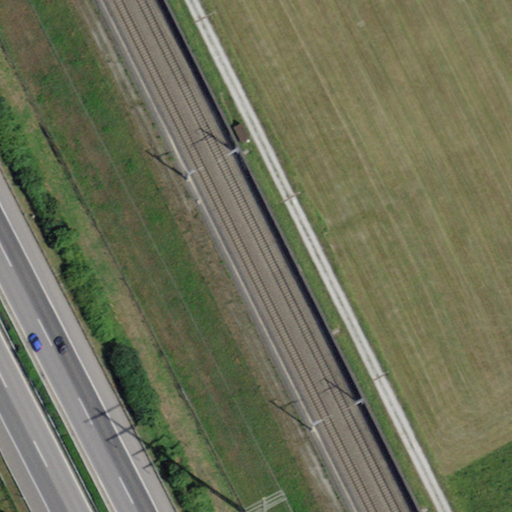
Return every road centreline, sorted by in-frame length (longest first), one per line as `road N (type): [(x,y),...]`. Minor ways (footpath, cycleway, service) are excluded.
road 1 (track): [(443,511),(190,0)]
road 2 (motorway): [(133,511),(0,251)]
road 3 (motorway): [(0,384),(65,511)]
